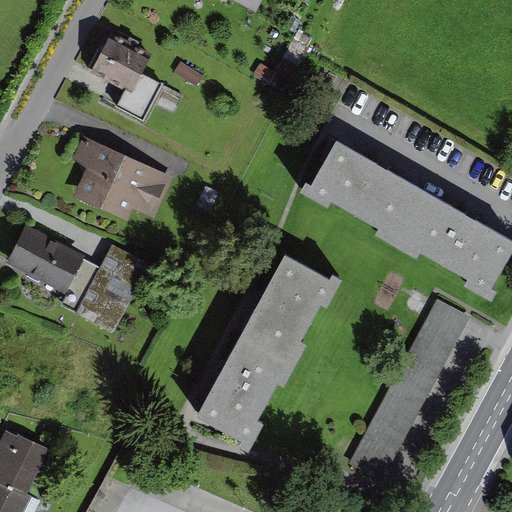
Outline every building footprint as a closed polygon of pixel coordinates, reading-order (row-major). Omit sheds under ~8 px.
[(156,54),(114,34),(98,66),(140,86),(156,54)] [(98,163),(84,192),(136,218),(142,206),(161,215),(179,178),(91,134),(81,155),(98,163)] [(409,237),(435,192),(345,140),(319,185),(409,237)] [(511,236),(435,192),(409,237),(499,289),(511,266),(511,236)] [(91,253),(35,225),(16,264),(72,291),(91,253)] [(155,261),(120,244),(115,253),(84,314),(120,332),(155,261)] [(248,334),(299,361),(341,284),(289,256),(248,334)] [(478,315),(445,298),(358,462),(391,480),(478,315)] [(52,342),(0,319),(0,382),(29,395),(52,342)] [(258,438),(299,361),(248,334),(206,411),(258,438)] [(33,511),(41,497),(35,494),(57,452),(16,430),(0,459),(0,511),(33,511)]
